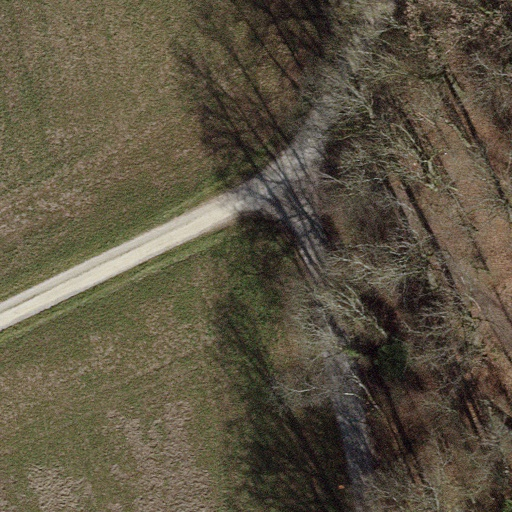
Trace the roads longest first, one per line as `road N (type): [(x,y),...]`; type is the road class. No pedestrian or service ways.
road 1 (track): [(511,324),(390,192),(340,166),(280,179),(347,511)]
road 2 (track): [(372,0),(280,179),(0,328)]
